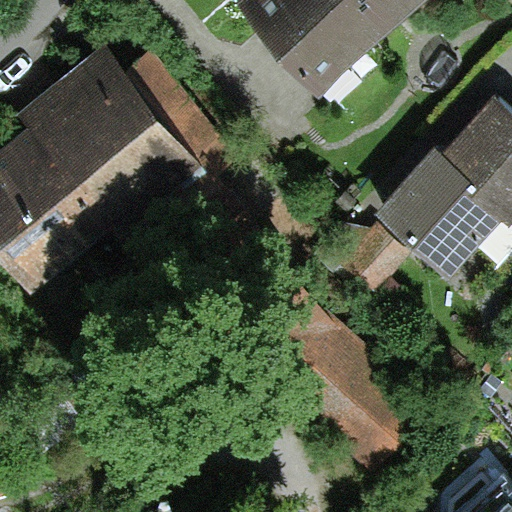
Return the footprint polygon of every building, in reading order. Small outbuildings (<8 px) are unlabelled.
[(511,0),(241,0),(235,5),(318,99),(405,22),(429,0),(511,0)] [(188,163),(99,52),(0,131),(0,278),(17,300),(188,163)] [(434,147),(374,213),(450,283),(504,224),(510,230),(511,227),(511,110),(495,95),(441,154),(434,147)] [(410,254),(376,221),(368,228),(338,225),(314,249),(337,271),(346,262),(375,290),(410,254)] [(225,330),(372,458),(439,382),(292,254),(225,330)] [(511,511),(511,499),(504,490),(479,511),(511,511)]
